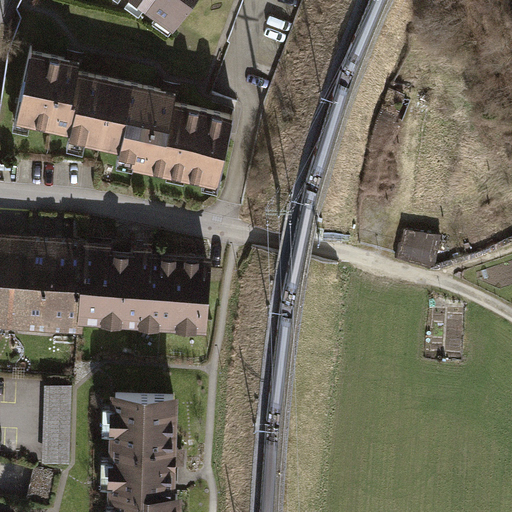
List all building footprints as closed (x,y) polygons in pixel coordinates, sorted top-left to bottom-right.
[(137,0),(171,25),(189,0),(137,0)] [(84,137),(122,145),(134,83),(78,71),(80,61),(30,50),(17,108),(31,111),(29,118),(85,130),(84,137)] [(176,92),(134,83),(122,145),(135,147),(132,161),(169,168),(171,161),(176,158),(187,160),(185,172),(206,176),(208,167),(222,170),(233,114),(174,102),(176,92)] [(405,227),(395,256),(434,269),(442,233),(405,227)] [(0,320),(27,322),(34,235),(0,232),(0,320)] [(27,322),(59,325),(66,238),(34,235),(27,322)] [(59,325),(88,327),(89,318),(95,240),(66,238),(59,325)] [(89,318),(204,327),(210,258),(132,252),(133,244),(95,241),(89,318)] [(71,382),(44,382),(44,460),(70,460),(71,382)] [(107,388),(105,494),(114,494),(175,496),(178,390),(107,388)] [(114,494),(113,511),(183,511),(184,496),(175,496),(114,494)]
